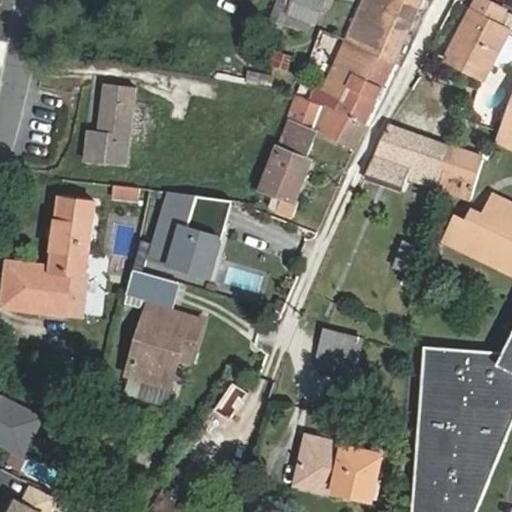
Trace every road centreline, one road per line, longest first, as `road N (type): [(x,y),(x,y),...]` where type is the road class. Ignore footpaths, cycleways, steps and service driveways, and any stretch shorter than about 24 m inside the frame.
road 1 (unknown): [(313,300),(442,0)]
road 2 (residential): [(0,165),(31,0)]
